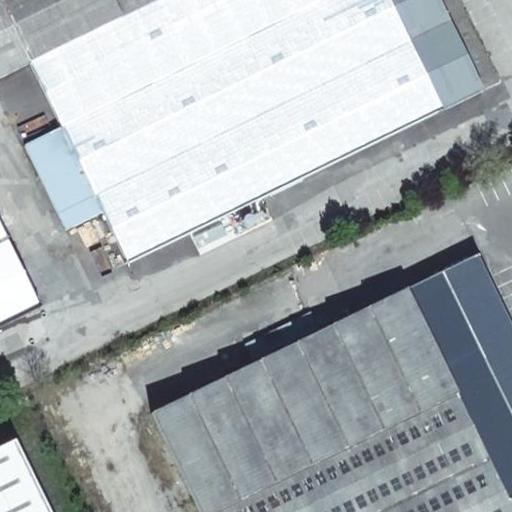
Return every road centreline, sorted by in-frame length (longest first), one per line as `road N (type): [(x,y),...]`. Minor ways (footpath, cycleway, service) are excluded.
road 1 (unknown): [(153,511),(125,435),(133,408),(424,261),(511,231)]
road 2 (unknown): [(511,103),(84,320)]
road 3 (unknown): [(84,320),(0,143)]
